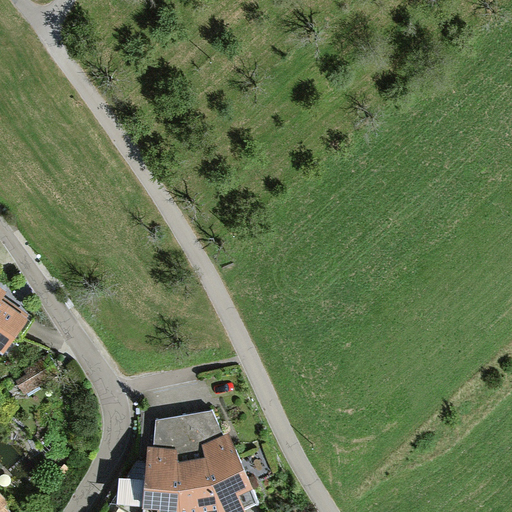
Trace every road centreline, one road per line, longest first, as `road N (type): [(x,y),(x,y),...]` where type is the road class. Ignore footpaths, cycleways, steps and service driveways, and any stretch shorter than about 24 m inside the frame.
road 1 (residential): [(330,511),(205,268),(40,23)]
road 2 (residential): [(80,511),(115,443),(112,394),(0,226)]
